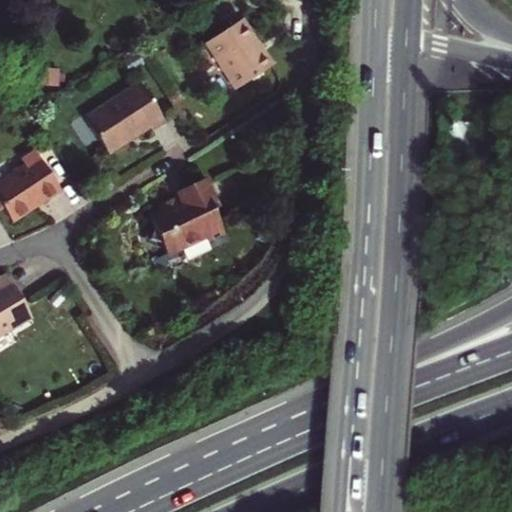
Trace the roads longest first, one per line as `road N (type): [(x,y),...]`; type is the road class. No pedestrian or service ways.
road 1 (residential): [(56,235),(141,376),(271,290),(285,272),(303,208),(311,0)]
road 2 (secondary): [(383,511),(408,46)]
road 3 (trunk): [(511,311),(209,448),(97,511)]
road 4 (secondary): [(374,69),(349,511)]
road 5 (trunk): [(511,352),(323,423),(129,511)]
road 6 (trunk): [(246,511),(511,405)]
road 7 (residential): [(177,154),(56,235)]
